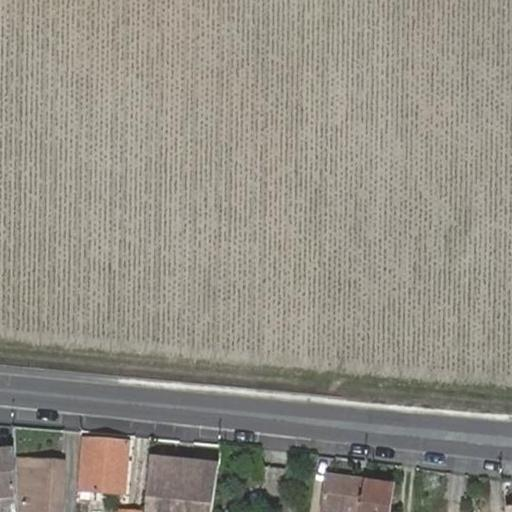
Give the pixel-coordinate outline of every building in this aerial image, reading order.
[(85,442),(81,493),(124,496),(127,445),(85,442)] [(0,502),(14,501),(9,455),(0,455),(0,502)] [(212,511),(218,470),(151,460),(147,511),(212,511)] [(30,475),(16,474),(17,511),(58,511),(61,472),(44,471),(43,474),(30,473),(30,475)] [(363,511),(367,483),(329,478),(323,511),(363,511)] [(391,511),(394,487),(367,483),(363,511),(391,511)]
